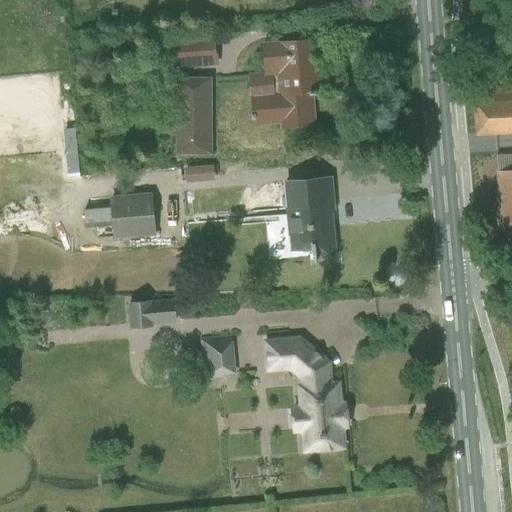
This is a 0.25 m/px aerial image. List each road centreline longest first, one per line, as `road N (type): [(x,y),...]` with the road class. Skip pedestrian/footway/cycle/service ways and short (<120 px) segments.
road 1 (primary): [(451,282),(427,0)]
road 2 (primary): [(472,511),(451,282)]
